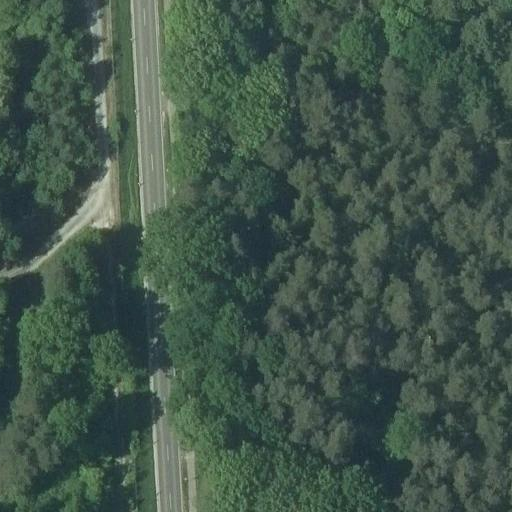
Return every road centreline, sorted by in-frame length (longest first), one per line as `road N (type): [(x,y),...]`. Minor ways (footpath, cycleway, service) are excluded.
road 1 (primary): [(146,0),(171,511)]
road 2 (track): [(153,116),(176,115),(247,0)]
